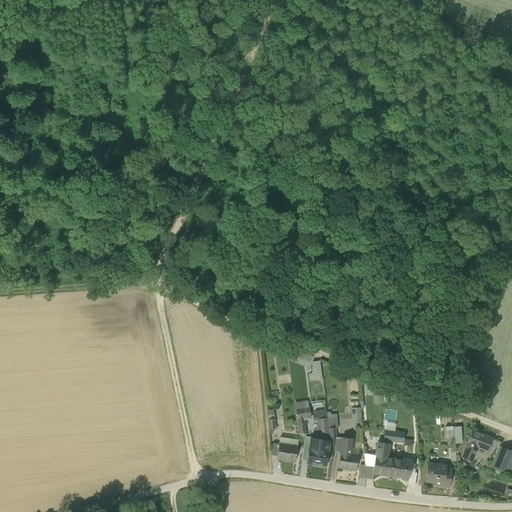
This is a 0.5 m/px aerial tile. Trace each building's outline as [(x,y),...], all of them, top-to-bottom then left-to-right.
[(297,363),(308,367),(312,356),(301,352),(297,363)] [(311,362),(312,371),(319,370),(318,361),(311,362)] [(365,387),(365,396),(375,396),(374,386),(365,387)] [(297,424),(298,424),(304,423),(310,422),(307,403),(300,405),(301,412),(295,413),(297,424)] [(353,412),(353,423),(362,423),(361,412),(353,412)] [(319,420),(320,432),(328,431),(327,419),(319,420)] [(306,433),(304,423),(298,424),(299,434),(306,433)] [(328,428),(330,438),(336,436),(337,436),(335,426),(328,428)] [(442,428),(443,440),(452,440),(451,427),(442,428)] [(470,461),(472,462),(477,447),(488,451),(492,439),(471,430),(461,458),(462,458),(463,459),(464,459),(469,461),(469,462),(470,461)] [(402,446),(403,433),(383,431),(382,443),(386,444),(402,446)] [(334,449),(340,450),(342,437),(337,436),(336,436),(336,440),(334,449)] [(342,437),(340,450),(350,451),(352,437),(342,437)] [(329,441),(311,438),(311,440),(320,441),(319,447),(322,447),(322,449),(328,450),(329,441)] [(310,445),(310,448),(322,449),(322,447),(319,447),(320,441),(311,440),(310,445)] [(276,456),(293,459),(296,444),(278,441),(278,443),(276,455),(276,456)] [(375,443),(373,455),(385,456),(386,444),(382,443),(375,443)] [(302,460),(308,461),(310,448),(310,445),(304,444),(302,460)] [(491,467),(505,472),(511,454),(511,451),(500,446),(491,467)] [(328,450),(322,449),(310,448),(308,461),(307,463),(325,466),(328,450)] [(357,453),(350,451),(340,450),(338,465),(355,468),(357,453)] [(371,474),(390,476),(392,457),(385,456),(373,455),(372,464),(371,474)] [(410,459),(392,457),(390,476),(408,478),(408,474),(410,459)] [(434,485),(449,486),(451,467),(444,467),(444,464),(427,463),(425,480),(434,481),(434,485)] [(511,488),(507,488),(506,493),(489,490),(488,494),(511,498),(511,488)]
